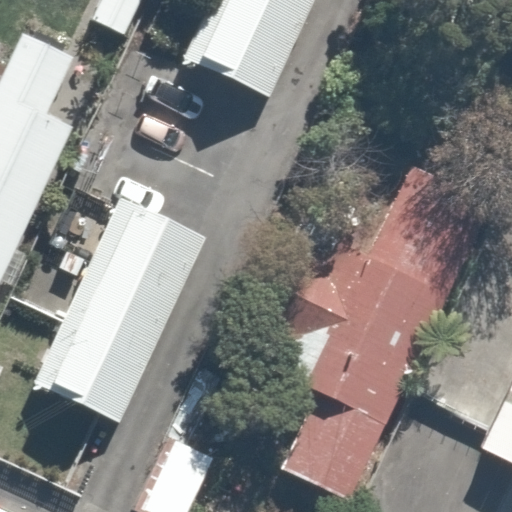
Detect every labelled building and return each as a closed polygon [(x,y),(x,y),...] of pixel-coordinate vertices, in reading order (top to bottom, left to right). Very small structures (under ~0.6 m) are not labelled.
[(83,0),(76,13),(116,35),(135,0),(83,0)] [(202,0),(179,54),(266,91),(304,0),(202,0)] [(0,248),(85,59),(11,25),(0,48),(0,248)] [(305,382),(275,455),(348,485),(458,212),(327,160),(247,358),(305,382)] [(112,188),(23,378),(115,421),(204,231),(112,188)] [(511,384),(487,438),(511,448),(511,384)] [(224,511),(244,460),(158,429),(128,511),(224,511)]
